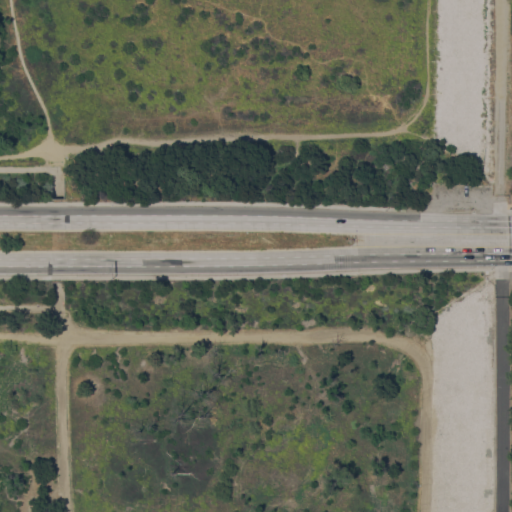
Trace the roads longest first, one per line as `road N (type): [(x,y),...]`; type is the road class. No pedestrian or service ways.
road 1 (track): [(422,511),(425,370),(404,342),(360,335),(0,335)]
road 2 (primary): [(0,260),(327,257)]
road 3 (primary): [(319,224),(0,220)]
road 4 (track): [(501,254),(501,511)]
road 5 (track): [(57,284),(66,511)]
road 6 (track): [(500,227),(499,0)]
road 7 (primary): [(511,230),(319,224)]
road 8 (primary): [(327,257),(511,252)]
